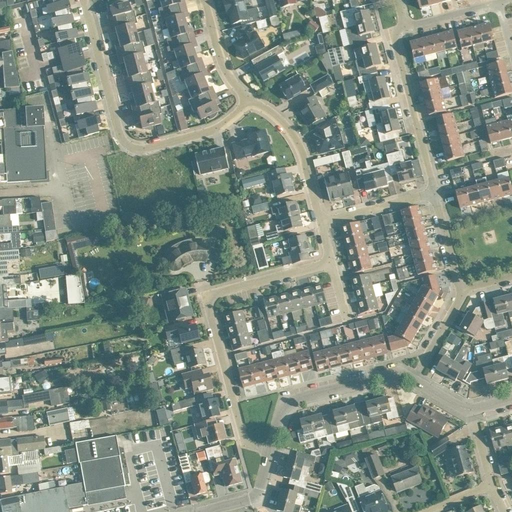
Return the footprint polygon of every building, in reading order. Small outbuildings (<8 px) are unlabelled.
[(42,0),(43,3),(45,5),(46,7),(47,7),(49,15),(51,14),(66,10),(69,9),(67,1),(64,2),(63,0),(42,0)] [(159,0),(162,8),(158,9),(160,15),(186,8),(183,0),(159,0)] [(260,21),(257,8),(246,11),(243,0),(226,0),(226,1),(224,1),(227,11),(229,10),(233,25),(241,22),(242,26),(250,24),(260,21)] [(278,17),(274,1),(273,0),(264,0),(266,3),(269,19),(270,19),(278,17)] [(279,0),(282,8),(296,4),(296,3),(305,0),(279,0)] [(349,0),(352,9),(360,7),(357,0),(349,0)] [(428,0),(417,0),(420,9),(431,6),(428,0)] [(107,15),(109,24),(135,18),(134,11),(130,12),(128,3),(119,5),(118,2),(115,3),(113,4),(111,6),(111,7),(109,8),(111,14),(107,15)] [(37,17),(35,10),(33,3),(28,4),(31,19),(37,17)] [(345,11),(340,13),(345,29),(350,27),(371,22),(369,11),(366,12),(364,6),(360,7),(352,9),(350,10),(346,11),(345,11)] [(318,7),(314,8),(316,19),(319,18),(327,16),(325,12),(318,7)] [(184,19),(188,18),(186,8),(160,15),(161,22),(165,21),(167,29),(185,24),(184,19)] [(53,21),(51,21),(53,29),(55,28),(70,24),(73,24),(71,16),(68,17),(66,10),(51,14),(53,21)] [(327,16),(319,18),(321,25),(328,23),(327,16)] [(40,32),(37,17),(31,19),(35,33),(40,32)] [(278,17),(270,19),(271,25),(274,26),(280,24),(278,17)] [(116,33),(118,38),(136,34),(133,25),(137,24),(135,18),(109,24),(112,34),(116,33)] [(314,22),(309,28),(314,33),(319,27),(314,22)] [(350,27),(345,29),(349,45),(367,41),(372,39),(370,34),(374,32),(371,22),(350,27)] [(483,43),(484,43),(494,40),(490,23),(479,26),(483,43)] [(70,24),(55,28),(57,35),(54,36),(56,43),(59,43),(58,42),(73,38),(73,39),(77,38),(75,30),(71,31),(70,24)] [(187,30),(185,24),(167,29),(170,38),(166,39),(168,46),(194,38),(191,29),(187,30)] [(251,27),(251,26),(250,24),(242,26),(244,30),(236,34),(241,41),(235,44),(239,51),(238,53),(240,58),(243,58),(244,59),(253,54),(264,48),(264,47),(265,45),(263,40),(260,40),(256,33),(255,33),(256,33),(255,34),(251,27)] [(483,43),(479,26),(468,29),(473,46),(483,43)] [(0,36),(2,37),(9,35),(8,28),(0,29),(0,36)] [(473,46),(468,29),(457,32),(460,42),(462,49),(473,46)] [(455,41),(453,31),(442,34),(446,51),(457,48),(455,41)] [(118,38),(119,44),(115,45),(117,55),(143,48),(142,41),(138,42),(136,34),(118,38)] [(321,34),(312,37),(315,44),(323,42),(321,34)] [(446,51),(442,34),(431,37),(436,54),(446,51)] [(425,57),(436,54),(431,37),(420,40),(425,57)] [(61,49),(58,50),(60,57),(60,58),(61,61),(81,56),(81,52),(78,45),(75,46),(73,39),(73,38),(58,42),(59,43),(61,49)] [(176,60),(194,54),(192,49),(197,47),(194,38),(168,46),(170,53),(174,51),(176,60)] [(0,54),(11,53),(10,40),(0,42),(0,54)] [(415,64),(426,61),(425,57),(420,40),(410,43),(415,64)] [(354,50),(357,61),(378,55),(375,44),(369,46),(367,41),(349,45),(351,51),(354,50)] [(264,81),(284,70),(277,57),(284,53),(280,46),(252,61),(252,62),(254,61),(257,67),(264,81)] [(147,62),(145,54),(143,48),(117,55),(120,64),(124,63),(126,69),(144,64),(144,63),(147,62)] [(332,67),(339,65),(334,49),(328,50),(328,53),(332,67)] [(0,89),(18,89),(11,53),(0,54),(0,89)] [(324,59),(321,61),(327,73),(333,70),(332,67),(328,53),(323,56),(324,59)] [(497,53),(488,55),(486,56),(488,61),(489,61),(499,58),(497,53)] [(196,60),(194,54),(176,60),(179,69),(176,70),(178,77),(204,67),(200,58),(196,60)] [(358,71),(360,78),(377,73),(376,67),(381,66),(378,55),(357,61),(356,61),(358,71)] [(81,56),(61,61),(62,65),(64,73),(66,72),(68,79),(83,75),(81,68),(84,67),(82,60),(81,56)] [(494,64),(487,66),(490,77),(507,72),(504,61),(494,64)] [(477,62),(464,66),(466,72),(468,71),(478,68),(477,62)] [(123,75),(125,85),(151,78),(150,72),(146,73),(144,64),(126,69),(127,74),(123,75)] [(453,75),(456,74),(462,73),(466,72),(464,66),(462,66),(451,69),(453,75)] [(184,82),(188,90),(205,83),(203,78),(207,76),(204,67),(178,77),(181,83),(184,82)] [(430,77),(441,74),(441,72),(439,68),(428,71),(430,77)] [(453,75),(451,69),(441,72),(441,74),(442,78),(446,77),(453,75)] [(428,71),(418,73),(419,80),(430,77),(428,71)] [(468,71),(466,72),(462,73),(465,83),(471,82),(471,81),(468,71)] [(507,72),(490,77),(492,88),(509,83),(507,72)] [(364,84),(366,94),(387,88),(384,77),(379,79),(377,73),(360,78),(358,78),(360,85),(364,84)] [(459,85),(465,83),(462,73),(456,74),(459,85)] [(72,93),(72,94),(87,90),(87,89),(85,83),(88,82),(86,74),(83,75),(68,79),(66,79),(68,87),(70,86),(72,93)] [(298,76),(289,81),(280,86),(288,101),(307,90),(298,76)] [(326,88),(333,84),(328,76),(311,86),(315,94),(319,92),(326,88)] [(420,84),(423,94),(441,90),(448,88),(446,77),(442,78),(420,84)] [(134,99),(152,94),(155,93),(151,78),(125,85),(128,94),(132,93),(134,99)] [(474,92),(471,82),(465,83),(468,94),(470,93),(474,92)] [(207,88),(205,83),(188,90),(191,99),(188,100),(190,107),(215,96),(211,87),(207,88)] [(468,94),(465,83),(459,85),(462,95),(468,94)] [(511,92),(509,83),(492,88),(495,98),(511,93),(511,92)] [(326,88),(319,92),(322,97),(329,93),(326,88)] [(390,99),(387,88),(366,94),(367,94),(371,110),(389,105),(388,105),(387,100),(390,99)] [(87,89),(87,90),(72,94),(72,93),(70,94),(72,101),(74,101),(76,108),(91,104),(89,97),(92,96),(90,89),(87,89)] [(441,90),(423,94),(426,105),(443,101),(441,90)] [(131,105),(133,115),(159,108),(158,102),(154,103),(152,94),(134,99),(135,104),(131,105)] [(468,95),(468,94),(462,95),(460,96),(463,107),(469,105),(466,95),(468,95)] [(215,96),(190,107),(193,113),(197,111),(201,120),(218,112),(215,106),(219,105),(215,96)] [(303,118),(304,118),(309,126),(317,121),(323,118),(320,111),(322,110),(315,97),(301,105),(304,110),(300,112),(303,118)] [(505,109),(511,106),(511,98),(502,101),(504,105),(505,109)] [(446,112),(443,101),(426,105),(429,116),(439,113),(446,112)] [(91,104),(76,108),(74,108),(76,116),(78,115),(80,122),(95,118),(94,118),(93,111),(96,110),(94,103),(91,104)] [(398,120),(395,110),(391,111),(389,105),(371,110),(365,112),(369,128),(375,126),(376,126),(398,120)] [(188,127),(195,124),(189,107),(182,110),(188,127)] [(473,120),(480,118),(477,107),(470,109),(473,120)] [(161,114),(159,108),(133,115),(136,124),(140,123),(142,129),(143,129),(144,129),(146,130),(149,130),(152,130),(151,127),(160,124),(157,115),(161,114)] [(46,174),(42,109),(0,111),(0,183),(39,181),(46,174)] [(446,116),(436,118),(439,129),(456,125),(453,114),(446,116)] [(95,118),(80,122),(78,123),(80,130),(82,130),(84,137),(98,133),(96,126),(100,125),(98,117),(94,118),(95,118)] [(480,118),(473,120),(475,127),(481,125),(480,118)] [(337,131),(334,119),(317,128),(319,135),(316,136),(318,144),(317,146),(317,148),(317,149),(319,151),(320,152),(320,153),(343,147),(338,130),(337,131)] [(391,140),(399,138),(398,132),(401,131),(398,120),(376,126),(375,126),(380,143),(384,142),(390,140),(391,140)] [(502,141),(511,138),(511,136),(508,121),(497,124),(502,141)] [(185,123),(179,124),(181,131),(187,129),(185,123)] [(491,144),(502,141),(497,124),(486,127),(488,134),(491,144)] [(162,125),(156,127),(158,136),(165,134),(162,125)] [(456,125),(439,129),(442,140),(459,135),(456,125)] [(478,138),(484,136),(482,129),(476,131),(478,138)] [(248,157),(248,156),(253,155),(254,157),(262,154),(271,152),(265,131),(248,136),(249,140),(232,145),(237,160),(248,157)] [(459,135),(442,140),(445,151),(461,146),(459,135)] [(359,141),(359,142),(361,148),(366,147),(368,144),(361,139),(359,141)] [(384,142),(387,154),(394,152),(393,149),(391,140),(390,140),(384,142)] [(485,140),(479,141),(482,152),(488,151),(485,140)] [(461,146),(445,151),(447,161),(464,157),(461,146)] [(361,148),(349,151),(350,156),(367,152),(366,147),(361,148)] [(197,161),(192,163),(192,166),(195,176),(200,175),(200,176),(229,169),(227,158),(224,148),(195,155),(197,161)] [(353,167),(350,156),(349,151),(342,153),(346,169),(353,167)] [(400,183),(415,179),(411,162),(405,164),(401,151),(392,154),(386,156),(388,163),(390,171),(397,170),(400,183)] [(331,156),(313,161),(315,168),(333,163),(331,156)] [(504,158),(494,161),(493,162),(495,170),(506,167),(504,158)] [(366,192),(377,189),(373,174),(370,161),(365,162),(367,169),(355,172),(356,175),(358,185),(364,183),(366,192)] [(377,166),(371,168),(373,174),(377,189),(388,186),(387,183),(393,181),(390,171),(388,163),(377,166)] [(469,166),(461,168),(463,176),(471,174),(469,166)] [(461,168),(460,169),(450,171),(452,179),(463,176),(461,168)] [(238,170),(235,173),(236,177),(240,179),(244,178),(246,175),(245,171),(241,169),(238,170)] [(284,169),(275,171),(267,173),(270,184),(273,183),(277,197),(284,194),(293,192),(289,175),(286,175),(284,169)] [(337,177),(342,198),(354,195),(349,174),(337,177)] [(244,189),(266,184),(264,175),(242,181),(244,189)] [(327,190),(330,201),(342,198),(337,177),(325,180),(323,176),(317,178),(321,191),(327,190)] [(511,188),(509,178),(500,180),(499,181),(503,198),(511,195),(511,188)] [(503,198),(499,181),(488,183),(492,200),(503,198)] [(492,200),(488,183),(477,186),(482,203),(492,200)] [(482,203),(477,186),(466,189),(471,206),(482,203)] [(466,189),(456,192),(460,209),(471,206),(466,189)] [(206,195),(199,196),(201,206),(208,204),(206,195)] [(253,206),(262,204),(260,195),(251,197),(253,206)] [(40,204),(39,198),(30,198),(31,213),(36,213),(41,212),(41,211),(40,204)] [(17,214),(22,214),(22,206),(21,204),(20,203),(17,203),(15,203),(15,199),(0,200),(0,207),(3,207),(3,216),(17,215),(17,214)] [(51,202),(40,204),(41,211),(52,209),(51,202)] [(296,202),(286,204),(271,208),(273,215),(279,214),(280,219),(299,214),(296,202)] [(252,207),(254,215),(269,210),(267,203),(252,207)] [(401,211),(404,222),(421,217),(418,206),(401,211)] [(52,209),(41,211),(41,212),(42,212),(42,213),(42,218),(53,216),(52,209)] [(303,227),(299,214),(280,219),(282,225),(276,226),(277,233),(303,227)] [(0,215),(0,233),(10,233),(18,232),(18,226),(13,227),(13,221),(12,221),(11,215),(3,216),(0,215)] [(43,220),(44,225),(54,223),(53,216),(42,218),(43,219),(43,220)] [(371,219),(374,229),(374,231),(381,229),(381,227),(378,217),(371,219)] [(424,228),(421,217),(404,222),(407,232),(424,228)] [(359,222),(341,227),(344,239),(362,234),(359,222)] [(54,223),(44,225),(45,232),(56,231),(55,229),(54,223)] [(213,229),(212,231),(212,232),(213,234),(214,236),(215,237),(217,237),(219,237),(221,237),(223,236),(224,234),(224,232),(224,230),(224,229),(222,227),(221,226),(219,225),(217,225),(215,226),(214,227),(213,229)] [(252,246),(254,245),(260,244),(255,226),(247,228),(248,231),(252,246)] [(393,226),(385,228),(387,235),(394,233),(393,226)] [(427,239),(424,228),(407,232),(410,243),(427,239)] [(56,231),(45,232),(44,232),(46,242),(58,239),(56,231)] [(0,241),(11,241),(11,244),(0,244),(0,250),(11,250),(11,251),(18,250),(18,249),(21,248),(20,233),(18,233),(18,232),(10,233),(10,234),(0,234),(0,241)] [(43,245),(43,242),(42,232),(34,233),(33,233),(34,243),(36,242),(37,246),(43,245)] [(382,232),(374,234),(376,242),(384,240),(382,232)] [(73,272),(78,270),(72,246),(95,239),(93,233),(65,242),(73,272)] [(278,234),(267,237),(268,242),(279,239),(278,234)] [(362,234),(344,239),(347,250),(366,246),(362,234)] [(290,256),(282,259),(284,266),(292,264),(309,260),(307,253),(310,252),(305,236),(289,241),(283,242),(285,250),(291,248),(292,250),(292,253),(289,253),(289,255),(290,256)] [(167,266),(170,270),(175,271),(180,268),(181,267),(187,263),(193,261),(199,261),(205,262),(210,244),(207,244),(202,243),(202,239),(197,239),(187,240),(180,242),(170,248),(165,251),(168,254),(167,257),(166,261),(167,266)] [(430,249),(427,239),(410,243),(412,254),(430,249)] [(386,242),(377,245),(380,253),(388,251),(386,242)] [(254,246),(252,246),(254,253),(264,251),(262,244),(260,244),(259,245),(254,246)] [(347,250),(350,262),(369,257),(366,246),(347,250)] [(396,247),(389,250),(391,255),(398,252),(396,247)] [(30,249),(20,250),(20,257),(30,257),(30,249)] [(433,260),(430,249),(412,254),(415,265),(433,260)] [(0,286),(21,284),(20,275),(8,276),(7,262),(19,261),(19,259),(18,250),(11,251),(0,251),(0,286)] [(350,262),(354,274),(372,269),(369,257),(350,262)] [(435,271),(433,260),(415,265),(418,275),(435,271)] [(267,262),(257,264),(259,271),(269,268),(267,262)] [(62,266),(38,270),(40,280),(64,276),(62,266)] [(79,274),(65,276),(66,283),(68,304),(84,303),(82,292),(81,282),(79,275),(79,274)] [(84,274),(79,275),(81,282),(82,292),(87,291),(84,274)] [(360,276),(351,279),(354,291),(372,286),(369,274),(360,276)] [(438,296),(441,298),(443,294),(440,292),(435,275),(422,279),(425,288),(438,296)] [(120,277),(109,282),(112,288),(123,283),(120,277)] [(322,284),(310,288),(315,306),(327,303),(322,284)] [(354,291),(357,303),(375,298),(375,297),(383,295),(379,284),(372,286),(354,291)] [(405,292),(413,296),(416,288),(408,285),(405,292)] [(499,295),(511,293),(511,285),(498,288),(499,295)] [(417,297),(433,306),(438,296),(425,288),(423,287),(418,296),(417,297)] [(298,291),(303,309),(315,306),(310,288),(298,291)] [(171,322),(190,317),(185,298),(187,298),(185,290),(161,296),(164,304),(166,304),(171,322)] [(298,291),(287,294),(292,312),(303,309),(298,291)] [(385,294),(388,305),(396,291),(394,292),(385,294)] [(287,294),(275,297),(280,315),(292,312),(287,294)] [(35,304),(35,297),(11,297),(11,305),(5,305),(5,314),(18,314),(18,304),(35,304)] [(275,297),(263,300),(268,318),(280,315),(275,297)] [(417,297),(412,306),(427,315),(433,306),(417,297)] [(496,309),(490,311),(492,320),(495,328),(505,325),(504,320),(502,314),(508,312),(504,297),(493,300),(496,309)] [(379,310),(375,298),(357,303),(360,314),(370,312),(379,310)] [(397,298),(393,305),(398,308),(402,301),(397,298)] [(469,314),(461,328),(469,333),(475,336),(483,322),(492,320),(490,311),(488,302),(480,304),(481,307),(476,308),(472,315),(469,314)] [(261,306),(255,308),(258,318),(264,317),(261,306)] [(422,324),(427,315),(412,306),(406,315),(422,324)] [(31,308),(26,308),(26,312),(27,322),(39,321),(38,311),(38,307),(31,307),(31,308)] [(245,323),(242,311),(224,316),(227,328),(245,323)] [(416,334),(422,324),(406,315),(401,325),(416,334)] [(330,317),(321,319),(319,320),(321,328),(333,325),(330,317)] [(257,332),(258,332),(267,329),(264,319),(257,321),(260,331),(257,332)] [(378,319),(368,321),(370,331),(373,330),(372,326),(379,325),(378,319)] [(369,330),(369,328),(367,320),(355,323),(358,333),(369,330)] [(282,329),(288,327),(286,321),(280,323),(282,329)] [(0,342),(7,342),(6,334),(14,333),(13,322),(0,323),(0,342)] [(171,326),(164,328),(167,340),(169,347),(181,344),(188,342),(198,339),(194,326),(187,328),(182,329),(180,323),(171,326)] [(245,323),(227,328),(230,339),(249,334),(245,323)] [(297,334),(309,331),(308,325),(296,328),(297,334)] [(401,325),(395,334),(410,343),(411,343),(416,334),(401,325)] [(70,339),(74,336),(69,327),(64,330),(70,339)] [(267,329),(258,332),(261,344),(270,341),(267,329)] [(511,331),(511,329),(496,334),(496,335),(498,340),(504,338),(510,337),(511,336),(511,331)] [(284,330),(272,333),(274,340),(286,337),(284,330)] [(233,351),(243,349),(252,346),(249,334),(230,339),(233,351)] [(341,366),(353,363),(348,345),(339,347),(338,341),(339,341),(338,335),(336,336),(336,334),(333,335),(336,348),(341,366)] [(408,347),(410,343),(395,334),(395,335),(397,336),(388,338),(389,341),(391,351),(408,347)] [(450,334),(447,339),(448,340),(447,342),(457,347),(461,340),(452,334),(451,334),(450,334)] [(293,339),(295,345),(306,342),(305,336),(293,339)] [(372,339),(376,357),(388,354),(386,344),(383,336),(372,339)] [(29,337),(21,339),(22,347),(30,345),(29,337)] [(3,344),(0,344),(0,356),(4,356),(3,349),(22,347),(21,339),(9,341),(9,343),(3,344)] [(365,360),(376,357),(372,339),(360,342),(365,360)] [(348,345),(353,363),(365,360),(360,342),(348,345)] [(150,347),(145,350),(149,357),(154,354),(150,347)] [(201,349),(187,353),(186,347),(176,350),(170,351),(174,366),(186,362),(188,368),(205,364),(201,349)] [(269,347),(262,349),(264,356),(271,354),(269,347)] [(330,369),(341,366),(336,348),(325,351),(330,369)] [(441,362),(436,370),(446,375),(454,362),(444,357),(448,351),(442,348),(436,359),(441,362)] [(284,351),(272,353),(273,360),(278,379),(290,375),(285,357),(284,352),(284,351)] [(302,372),(313,369),(309,351),(297,354),(302,372)] [(325,351),(313,354),(318,372),(330,369),(325,351)] [(248,358),(247,352),(235,355),(236,362),(248,358)] [(296,354),(285,357),(290,375),(302,372),(297,354),(296,354)] [(454,362),(446,375),(456,381),(457,378),(462,381),(472,365),(463,360),(464,357),(458,354),(454,362)] [(498,382),(492,360),(491,354),(477,357),(478,361),(476,362),(477,364),(476,365),(478,372),(471,374),(470,372),(464,382),(470,385),(471,383),(477,381),(477,378),(485,376),(487,384),(498,382)] [(152,356),(147,362),(151,366),(156,360),(154,359),(156,357),(153,355),(152,356)] [(509,356),(492,360),(498,382),(508,379),(506,370),(511,368),(509,356)] [(28,366),(34,365),(33,358),(27,358),(27,359),(10,361),(10,362),(0,363),(0,375),(2,375),(1,369),(28,367),(28,366)] [(267,382),(278,379),(273,360),(262,363),(267,382)] [(256,365),(250,366),(255,385),(267,382),(262,363),(256,365)] [(243,388),(255,385),(250,366),(238,369),(243,388)] [(39,372),(34,376),(40,385),(46,380),(44,379),(48,376),(43,370),(40,373),(39,372)] [(182,375),(181,375),(182,378),(185,390),(192,388),(194,394),(202,392),(211,389),(208,375),(202,376),(200,370),(190,372),(182,375)] [(10,377),(0,378),(0,396),(11,395),(10,377)] [(129,379),(117,381),(119,393),(131,391),(129,379)] [(157,382),(150,384),(153,392),(159,391),(157,382)] [(51,406),(68,403),(66,388),(21,396),(23,405),(50,400),(51,406)] [(179,402),(171,404),(173,412),(180,410),(195,406),(196,409),(200,408),(203,420),(209,418),(219,415),(214,400),(212,400),(210,394),(200,396),(193,398),(184,401),(179,402)] [(387,397),(377,400),(381,415),(386,414),(388,420),(399,417),(398,414),(395,405),(394,398),(388,399),(387,397)] [(108,400),(101,402),(103,411),(110,410),(108,400)] [(382,422),(381,415),(377,400),(366,403),(366,405),(361,407),(366,426),(367,429),(369,428),(368,425),(372,424),(382,422)] [(0,403),(0,414),(12,413),(12,410),(21,409),(21,401),(0,403)] [(355,406),(344,409),(350,430),(366,426),(361,407),(355,408),(355,406)] [(407,420),(421,428),(422,425),(437,434),(446,419),(448,421),(448,420),(424,406),(421,410),(415,406),(410,415),(407,420)] [(72,407),(66,409),(46,412),(49,426),(76,420),(72,407)] [(334,414),(328,415),(330,422),(333,435),(350,430),(344,409),(333,412),(334,414)] [(127,417),(128,424),(136,422),(134,415),(127,417)] [(322,415),(311,418),(315,433),(317,439),(326,437),(328,442),(330,443),(335,442),(333,435),(330,422),(328,415),(322,417),(322,415)] [(18,427),(19,432),(34,431),(33,416),(27,417),(11,418),(0,419),(0,429),(12,428),(18,427)] [(303,429),(297,431),(300,443),(310,441),(311,441),(317,439),(315,433),(311,418),(300,421),(303,429)] [(89,428),(89,423),(88,420),(69,423),(70,431),(89,428)] [(208,444),(215,442),(225,440),(221,425),(216,426),(214,420),(204,422),(194,425),(197,435),(202,434),(203,438),(206,437),(208,444)] [(387,421),(381,423),(383,435),(390,433),(387,421)] [(511,424),(501,428),(506,446),(511,444),(511,424)] [(406,425),(396,427),(397,434),(407,432),(407,431),(406,426),(406,425)] [(501,428),(489,431),(494,449),(506,446),(501,428)] [(180,433),(174,435),(178,452),(185,451),(180,433)] [(0,499),(0,505),(1,511),(68,511),(68,509),(87,505),(87,506),(103,503),(102,496),(114,494),(124,492),(123,487),(129,485),(127,474),(122,475),(115,436),(74,443),(78,463),(79,463),(83,483),(66,486),(67,487),(64,488),(55,489),(39,492),(9,498),(0,499)] [(3,441),(0,441),(0,456),(5,456),(19,455),(18,452),(44,449),(43,437),(19,440),(3,441)] [(435,457),(444,451),(453,446),(447,437),(439,442),(429,449),(435,457)] [(352,440),(342,442),(343,449),(353,446),(352,440)] [(44,449),(45,455),(61,452),(60,446),(44,449)] [(223,463),(222,458),(218,446),(205,449),(208,462),(210,472),(213,471),(214,476),(221,474),(225,487),(241,483),(234,460),(223,463)] [(469,463),(465,446),(455,449),(449,450),(453,467),(449,468),(451,478),(456,477),(473,472),(471,463),(469,463)] [(74,450),(67,451),(69,463),(76,462),(74,450)] [(0,474),(8,473),(7,466),(23,464),(22,463),(37,462),(36,451),(20,453),(20,455),(0,458),(0,474)] [(287,467),(308,473),(310,468),(311,463),(314,463),(316,457),(297,452),(296,458),(290,456),(287,467)] [(362,453),(352,456),(357,470),(366,467),(362,453)] [(206,492),(204,484),(208,483),(209,481),(208,474),(207,474),(205,473),(201,474),(190,477),(188,472),(191,471),(186,454),(177,456),(183,474),(185,484),(191,482),(195,495),(206,492)] [(373,479),(384,475),(377,455),(365,460),(373,479)] [(511,472),(510,463),(508,463),(498,466),(501,475),(511,472)] [(28,467),(18,468),(19,475),(22,475),(40,472),(39,465),(28,467)] [(284,478),(299,482),(301,476),(307,478),(308,473),(287,467),(284,478)] [(410,486),(421,482),(421,483),(422,483),(419,474),(416,469),(392,478),(398,492),(411,487),(410,486)] [(19,475),(0,478),(0,494),(10,493),(9,486),(23,484),(22,475),(19,475)] [(54,481),(38,485),(39,492),(55,489),(54,481)] [(323,487),(303,481),(301,488),(306,490),(306,489),(321,493),(323,487)] [(331,482),(324,485),(327,491),(333,487),(331,482)] [(359,499),(363,510),(364,511),(384,511),(388,510),(381,492),(380,493),(378,488),(374,486),(366,490),(363,484),(355,487),(359,499)] [(280,500),(301,506),(303,500),(306,490),(301,488),(289,485),(287,491),(283,489),(280,500)] [(355,511),(359,511),(355,498),(354,498),(351,492),(346,494),(348,501),(352,511),(355,511)] [(299,511),(301,506),(280,500),(277,511),(281,511),(299,511)]
